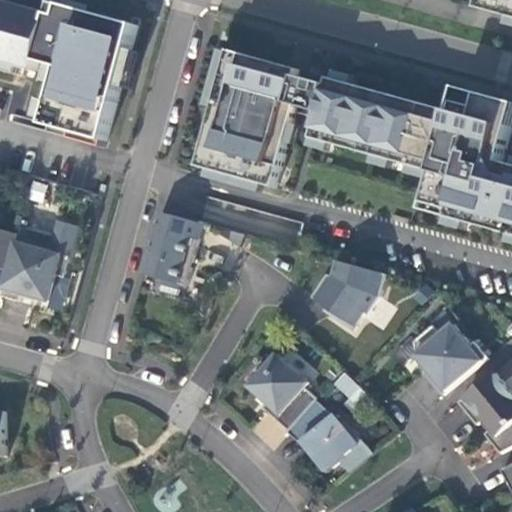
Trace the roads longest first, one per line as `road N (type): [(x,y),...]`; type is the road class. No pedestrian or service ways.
road 1 (residential): [(83,378),(187,0)]
road 2 (residential): [(250,0),(511,71)]
road 3 (residential): [(301,511),(241,443),(190,405)]
road 4 (residential): [(263,281),(190,405)]
